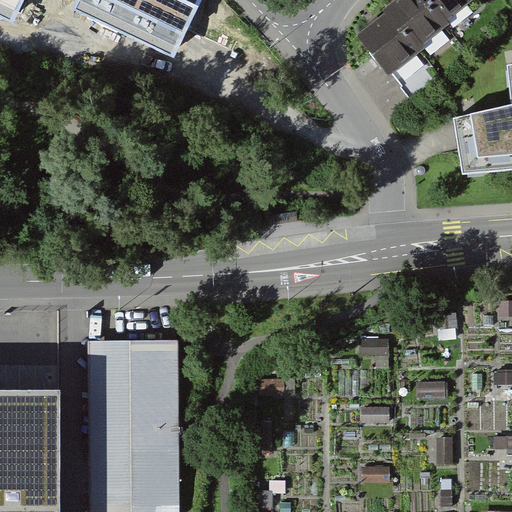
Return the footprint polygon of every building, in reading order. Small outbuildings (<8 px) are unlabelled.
[(25,0),(0,0),(0,17),(14,25),(25,0)] [(202,0),(76,0),(71,10),(174,59),(202,0)] [(403,0),(389,12),(391,15),(416,46),(420,43),(428,53),(447,37),(439,28),(444,24),(441,21),(424,0),(403,0)] [(424,0),(441,21),(446,18),(454,28),(472,13),(464,3),(467,0),(424,0)] [(391,15),(363,38),(374,51),(370,54),(375,60),(378,58),(390,71),(395,68),(403,77),(421,62),(414,53),(419,49),(416,46),(391,15)] [(511,60),(508,61),(509,99),(452,115),(454,131),(461,176),(511,171),(511,60)] [(177,511),(175,345),(89,346),(91,511),(177,511)] [(0,511),(60,511),(60,388),(0,388),(0,511)]
